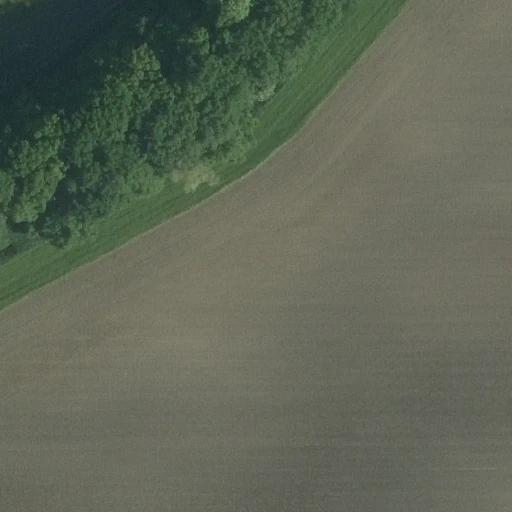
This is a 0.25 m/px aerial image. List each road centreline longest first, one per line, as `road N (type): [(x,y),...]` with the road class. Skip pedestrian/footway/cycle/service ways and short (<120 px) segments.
road 1 (track): [(135,0),(0,98)]
road 2 (track): [(6,93),(68,200)]
